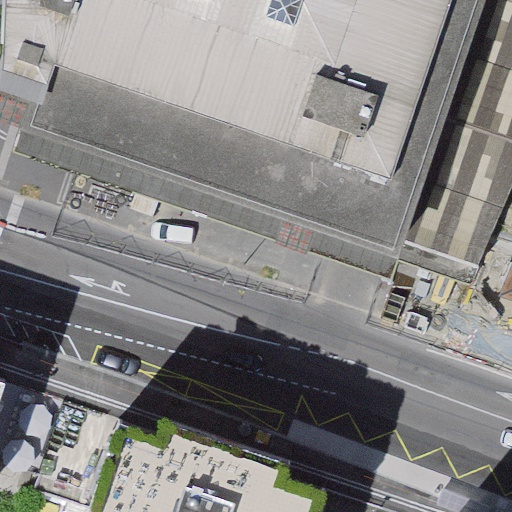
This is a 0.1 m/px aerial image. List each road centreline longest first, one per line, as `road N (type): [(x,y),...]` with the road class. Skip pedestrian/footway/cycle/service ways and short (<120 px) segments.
road 1 (secondary): [(0,314),(511,488)]
road 2 (secondary): [(511,355),(0,209)]
